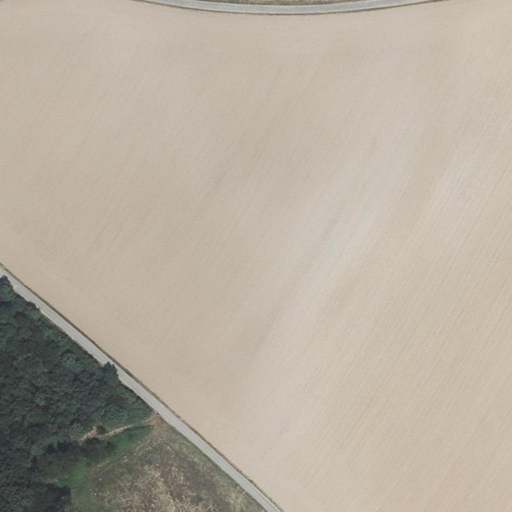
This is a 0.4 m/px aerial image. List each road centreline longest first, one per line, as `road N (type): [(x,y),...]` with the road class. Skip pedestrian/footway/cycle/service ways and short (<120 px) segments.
road 1 (unclassified): [(0,272),(274,511)]
road 2 (unclassified): [(405,0),(306,9),(163,0)]
